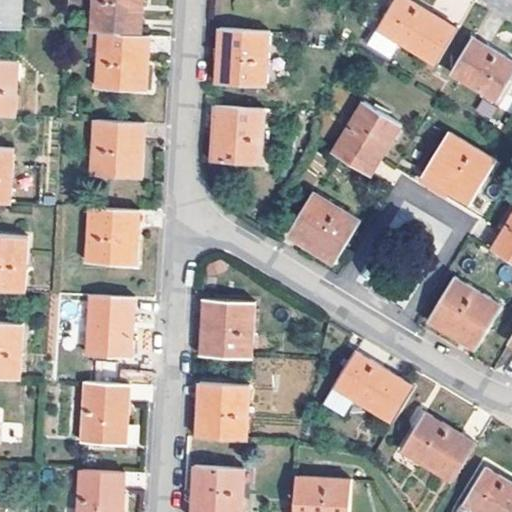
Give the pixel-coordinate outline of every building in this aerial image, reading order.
[(0,0),(0,17),(25,19),(26,0),(0,0)] [(107,24),(132,25),(133,4),(139,4),(148,5),(147,0),(97,0),(97,23),(107,24)] [(431,0),(395,0),(384,20),(443,54),(464,18),(447,9),(431,0)] [(133,4),(132,25),(143,25),(146,25),(148,5),(139,4),(133,4)] [(226,37),(225,73),(274,75),(277,20),(244,18),(242,38),(233,37),(226,37)] [(244,18),(228,18),(226,37),(233,37),(242,38),(244,18)] [(155,44),(142,44),(143,25),(132,25),(107,24),(104,77),(153,81),(155,44)] [(146,25),(143,25),(142,44),(155,44),(155,26),(146,25)] [(511,47),(480,28),(459,63),(505,89),(511,77),(511,47)] [(0,106),(21,108),(24,53),(0,51),(0,106)] [(369,92),(339,142),(377,165),(406,115),(369,92)] [(220,124),(219,150),(268,153),(272,98),(222,96),(220,124)] [(100,113),(98,166),(148,168),(149,132),(134,132),(135,114),(100,113)] [(150,115),(135,114),(134,132),(149,132),(150,115)] [(456,162),(448,175),(476,193),(502,151),(455,123),(438,151),(456,162)] [(0,192),(15,193),(18,139),(0,138),(0,192)] [(438,151),(430,164),(448,175),(456,162),(438,151)] [(315,231),(312,236),(340,254),(366,210),(319,182),(300,214),(318,225),(315,231)] [(94,199),(91,252),(142,255),(144,221),(134,220),(126,219),(128,201),(94,199)] [(145,202),(128,201),(126,219),(134,220),(144,221),(145,202)] [(318,225),(300,214),(293,225),(312,236),(315,231),(318,225)] [(511,217),(498,240),(511,248),(511,217)] [(0,280),(31,283),(34,228),(0,225),(0,280)] [(387,263),(376,280),(392,290),(403,273),(387,263)] [(460,268),(433,310),(463,329),(467,322),(471,316),(488,326),(506,297),(460,268)] [(95,287),(92,346),(137,348),(140,290),(95,287)] [(211,291),(209,311),(218,312),(226,312),(227,292),(211,291)] [(209,311),(208,345),(257,347),(260,293),(227,292),(226,312),(218,312),(209,311)] [(0,368),(26,370),(28,315),(0,314),(0,368)] [(463,329),(480,339),(488,326),(471,316),(467,322),(463,329)] [(360,362),(347,383),(368,396),(399,415),(420,379),(369,348),(360,362)] [(135,376),(91,374),(87,432),(132,434),(133,410),(135,376)] [(206,374),(205,394),(223,395),(224,375),(206,374)] [(205,394),(203,427),(252,430),(255,377),(224,375),(223,395),(205,394)] [(347,383),(336,400),(357,413),(368,396),(347,383)] [(421,420),(408,441),(460,472),(482,436),(430,405),(421,420)] [(133,410),(132,434),(141,435),(143,411),(133,410)] [(86,461),(82,511),(127,511),(130,464),(86,461)] [(192,499),(190,511),(240,511),(242,485),(243,467),(194,464),(192,499)] [(511,511),(511,482),(485,466),(478,476),(464,501),(481,511),(511,511)] [(255,468),(243,467),(242,485),(254,485),(255,468)] [(322,511),(321,511),(355,511),(357,472),(303,469),(301,503),(322,504),(322,511)] [(301,503),(300,511),(321,511),(322,511),(322,504),(301,503)]
